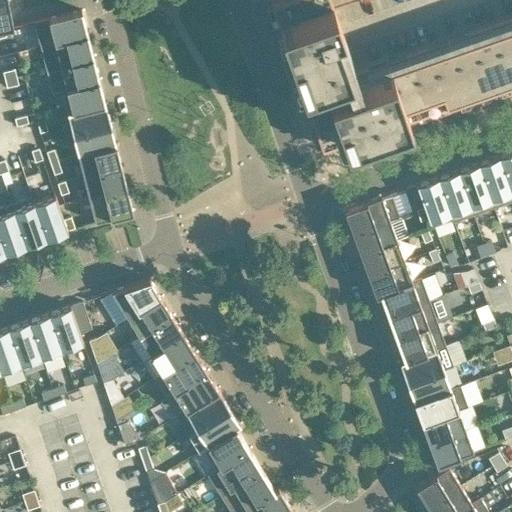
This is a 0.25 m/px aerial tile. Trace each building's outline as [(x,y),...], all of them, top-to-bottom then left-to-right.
[(405,55),(387,61),(385,62),(368,68),(356,72),(353,62),(346,45),(333,7),(353,0),(272,0),(270,1),(321,145),(511,78),(511,17),(466,34),(449,40),(446,41),(429,47),(405,55)] [(8,1),(0,2),(0,28),(4,27),(13,26),(8,1)] [(40,46),(87,34),(81,9),(33,21),(40,46)] [(87,34),(40,46),(46,69),(93,57),(87,34)] [(93,57),(46,69),(52,92),(61,90),(99,81),(93,57)] [(3,71),(5,79),(16,76),(14,68),(3,71)] [(5,79),(6,86),(18,84),(16,76),(5,79)] [(67,113),(105,104),(99,81),(61,90),(67,113)] [(67,113),(72,134),(110,125),(105,104),(67,113)] [(16,125),(28,122),(26,114),(14,117),(16,125)] [(37,120),(39,132),(47,130),(44,118),(37,120)] [(116,146),(110,125),(72,134),(78,155),(116,146)] [(83,176),(121,167),(116,146),(78,155),(83,176)] [(35,161),(43,158),(38,147),(31,150),(35,161)] [(46,151),(50,162),(57,159),(53,148),(46,151)] [(511,149),(498,154),(511,194),(511,149)] [(511,194),(498,154),(478,162),(493,206),(511,199),(511,194)] [(0,170),(1,173),(8,170),(4,159),(0,160),(0,170)] [(57,159),(50,162),(54,173),(61,171),(57,159)] [(478,162),(457,169),(473,214),(493,206),(478,162)] [(83,176),(88,197),(126,188),(121,167),(83,176)] [(457,169),(437,176),(451,218),(451,219),(452,221),(473,214),(457,169)] [(437,176),(416,183),(429,219),(431,226),(451,219),(451,218),(437,176)] [(65,180),(57,182),(61,194),(69,191),(65,180)] [(423,206),(415,183),(404,187),(412,210),(416,208),(423,206)] [(132,211),(126,188),(88,197),(94,221),(132,211)] [(390,192),(344,209),(353,233),(389,219),(399,216),(390,192)] [(34,201),(47,237),(67,230),(63,218),(55,196),(55,194),(34,201)] [(32,195),(12,203),(26,244),(47,237),(34,201),(32,195)] [(0,206),(0,236),(5,251),(26,244),(11,203),(0,206)] [(427,218),(423,206),(416,208),(420,220),(427,218)] [(67,230),(75,227),(71,216),(63,218),(67,230)] [(353,233),(359,251),(396,238),(389,219),(353,233)] [(424,242),(431,238),(427,227),(419,231),(424,242)] [(404,259),(396,238),(359,251),(367,273),(404,259)] [(491,239),(483,242),(487,253),(495,251),(491,239)] [(483,242),(476,245),(480,256),(487,253),(483,242)] [(440,258),(435,247),(428,251),(432,262),(440,258)] [(453,251),(445,254),(450,265),(457,262),(453,251)] [(375,294),(379,292),(421,277),(420,275),(411,279),(404,259),(367,273),(375,294)] [(466,270),(453,272),(460,288),(467,285),(478,280),(473,267),(466,270)] [(421,277),(379,292),(388,315),(429,300),(443,295),(435,275),(422,279),(421,277)] [(111,290),(127,316),(160,296),(149,277),(111,290)] [(478,280),(467,285),(470,292),(481,288),(478,280)] [(172,314),(160,296),(127,316),(138,335),(172,314)] [(91,327),(82,300),(70,304),(79,332),(91,327)] [(436,320),(429,300),(388,315),(395,335),(436,320)] [(79,332),(70,304),(49,311),(62,348),(82,340),(79,332)] [(64,353),(62,348),(49,311),(29,318),(43,360),(64,353)] [(172,314),(138,335),(150,353),(183,332),(172,314)] [(493,317),(482,322),(485,329),(496,325),(493,317)] [(43,360),(29,318),(7,326),(22,368),(43,360)] [(395,335),(404,360),(445,345),(436,320),(395,335)] [(7,326),(0,328),(0,370),(1,375),(22,368),(7,326)] [(150,353),(141,358),(153,377),(194,351),(183,332),(150,353)] [(88,339),(92,350),(100,348),(96,336),(88,339)] [(407,382),(443,368),(453,365),(445,345),(404,360),(399,362),(407,382)] [(207,370),(194,351),(153,377),(165,396),(173,391),(207,370)] [(103,381),(110,378),(106,367),(99,369),(103,381)] [(450,387),(443,368),(407,382),(413,401),(450,387)] [(173,391),(184,409),(218,388),(207,370),(173,391)] [(82,377),(85,384),(92,382),(96,380),(94,373),(82,377)] [(110,378),(103,381),(106,392),(110,404),(123,396),(112,378),(110,378)] [(63,383),(52,387),(54,395),(66,391),(63,383)] [(421,422),(458,409),(467,406),(459,384),(450,387),(413,401),(421,422)] [(40,391),(43,399),(54,395),(52,387),(40,391)] [(184,409),(176,414),(187,432),(229,406),(218,388),(184,409)] [(14,409),(25,405),(22,398),(11,402),(14,409)] [(14,409),(11,402),(0,405),(0,406),(2,413),(14,409)] [(229,406),(187,432),(198,450),(203,447),(236,427),(240,424),(229,406)] [(121,409),(113,411),(117,423),(125,420),(121,409)] [(465,429),(458,409),(421,422),(429,443),(465,429)] [(125,420),(117,423),(121,434),(124,443),(133,440),(139,437),(128,418),(125,420)] [(215,468),(249,447),(236,427),(203,447),(215,468)] [(465,429),(429,443),(436,463),(473,450),(465,429)] [(138,447),(141,458),(149,455),(145,444),(138,447)] [(207,473),(220,494),(262,468),(249,447),(215,468),(207,473)] [(7,452),(10,460),(22,456),(20,448),(7,452)] [(488,457),(492,464),(502,458),(498,451),(488,457)] [(153,467),(149,455),(141,458),(145,469),(153,467)] [(22,456),(10,460),(13,468),(25,464),(22,456)] [(506,464),(502,458),(492,464),(496,471),(506,464)] [(415,485),(426,503),(460,483),(448,465),(415,485)] [(274,488),(262,468),(220,494),(230,511),(237,511),(245,507),(244,506),(274,488)] [(164,471),(149,480),(157,502),(164,500),(176,492),(164,471)] [(453,511),(471,501),(460,483),(426,503),(431,511),(453,511)] [(245,507),(248,511),(276,511),(289,504),(278,485),(274,488),(244,506),(245,507)] [(22,493),(24,501),(36,497),(34,489),(22,493)] [(489,511),(479,496),(471,501),(453,511),(489,511)] [(39,505),(36,497),(24,501),(27,509),(39,505)] [(164,500),(157,502),(159,511),(165,511),(168,511),(164,500)]
